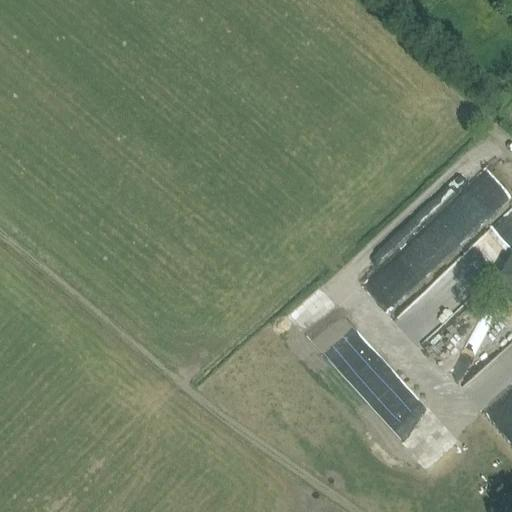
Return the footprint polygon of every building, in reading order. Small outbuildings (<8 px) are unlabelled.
[(440,186),(350,270),(367,288),(376,280),(377,280),(457,205),(440,186)] [(511,256),(500,277),(507,302),(511,304),(511,256)] [(440,286),(440,298),(492,299),(493,268),(461,267),(461,287),(440,286)] [(386,299),(385,315),(409,315),(409,299),(386,299)] [(476,317),(433,356),(450,374),(492,336),(476,317)]
